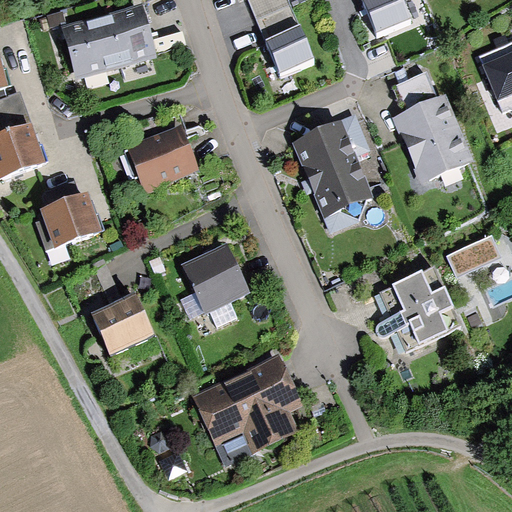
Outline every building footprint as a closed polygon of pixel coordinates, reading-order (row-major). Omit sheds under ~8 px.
[(372,0),(365,3),(381,38),(418,23),(408,0),(372,0)] [(147,4),(53,29),(67,80),(78,77),(79,81),(162,59),(147,4)] [(269,41),(284,78),(322,62),(306,25),(269,41)] [(511,44),(508,46),(481,58),(504,114),(511,111),(511,44)] [(2,47),(0,47),(0,91),(13,88),(2,47)] [(427,76),(397,87),(407,113),(393,118),(420,187),(472,166),(445,97),(437,100),(427,76)] [(24,92),(0,100),(0,124),(4,136),(0,137),(0,179),(1,182),(51,164),(24,92)] [(362,117),(299,141),(334,235),(368,222),(364,218),(370,201),(378,198),(376,193),(389,188),(375,150),(362,117)] [(186,126),(132,146),(149,192),(203,172),(186,126)] [(47,193),(52,207),(45,210),(48,218),(39,221),(50,251),(59,248),(60,252),(107,234),(91,194),(83,197),(77,182),(47,193)] [(500,243),(452,255),(458,278),(506,266),(500,243)] [(232,245),(187,265),(209,314),(215,312),(222,329),(242,320),(235,303),(255,295),(232,245)] [(97,307),(123,298),(110,262),(84,272),(97,307)] [(437,269),(386,292),(398,317),(385,323),(382,325),(379,328),(380,331),(382,336),(385,337),(389,339),(403,333),(412,351),(466,327),(437,269)] [(141,296),(97,315),(115,355),(158,336),(141,296)] [(284,355),(196,395),(220,447),(247,435),(257,456),(303,434),(294,414),(308,407),(284,355)]
